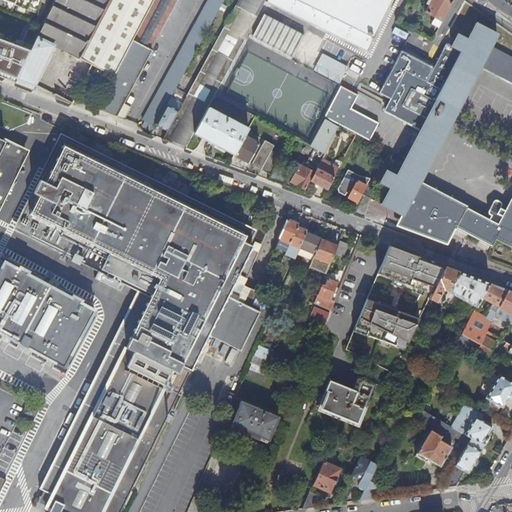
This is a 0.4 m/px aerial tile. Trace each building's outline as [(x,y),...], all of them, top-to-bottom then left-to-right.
[(55,0),(0,0),(0,17),(4,20),(6,16),(40,33),(55,0)] [(55,0),(40,33),(15,82),(22,84),(33,89),(54,45),(68,52),(80,58),(85,48),(110,0),(55,0)] [(92,64),(124,0),(110,0),(85,48),(89,50),(84,60),(92,64)] [(148,11),(126,0),(124,0),(92,64),(114,75),(148,11)] [(124,103),(177,0),(153,0),(148,11),(114,75),(97,108),(125,120),(131,106),(124,103)] [(153,0),(126,0),(148,11),(153,0)] [(142,125),(152,131),(155,126),(156,123),(171,96),(208,28),(223,0),(207,0),(143,119),(145,120),(142,125)] [(238,0),(183,103),(168,130),(163,139),(176,144),(185,148),(194,132),(215,94),(265,1),(265,0),(238,0)] [(267,0),(266,1),(268,2),(268,1),(366,50),(366,51),(367,51),(369,47),(385,14),(391,0),(267,0)] [(452,3),(446,0),(430,0),(425,12),(435,17),(431,23),(439,27),(452,3)] [(300,33),(264,14),(253,35),(293,57),(304,35),(300,33)] [(489,219),(419,182),(424,172),(480,66),(511,82),(511,57),(490,46),(496,35),(497,35),(497,34),(475,22),(475,24),(476,24),(468,39),(459,35),(458,34),(452,45),(447,42),(434,67),(402,51),(396,61),(383,85),(395,92),(385,111),(392,115),(402,120),(421,130),(396,176),(386,171),(380,182),(390,188),(382,203),(381,203),(381,204),(392,210),(401,214),(402,215),(403,214),(402,213),(408,202),(413,205),(422,210),(418,218),(434,227),(439,218),(454,226),(456,228),(491,246),(490,246),(491,247),(496,239),(511,247),(511,246),(511,244),(511,195),(504,211),(500,208),(502,205),(502,204),(502,203),(501,202),(495,200),(494,200),(487,212),(488,214),(491,216),(489,219)] [(425,55),(432,42),(411,31),(404,45),(425,55)] [(80,58),(84,60),(89,50),(85,48),(80,58)] [(80,58),(68,52),(54,80),(53,93),(51,96),(72,104),(92,64),(84,60),(80,58)] [(315,68),(340,81),(347,67),(323,54),(315,68)] [(215,94),(194,132),(202,137),(203,136),(227,148),(226,149),(234,154),(245,135),(255,116),(215,94)] [(183,103),(171,96),(156,123),(168,130),(183,103)] [(322,159),(337,130),(323,123),(310,144),(314,146),(313,148),(314,156),(313,156),(312,157),(311,157),(310,158),(309,159),(308,160),(307,161),(306,162),(303,161),(302,162),(302,163),(301,163),(301,164),(299,163),(290,181),(305,189),(315,171),(317,167),(322,159)] [(0,218),(42,141),(0,125),(0,218)] [(259,144),(245,135),(234,154),(234,155),(249,163),(259,144)] [(94,378),(96,390),(89,389),(89,392),(84,401),(84,413),(84,414),(77,416),(72,427),(73,439),(66,439),(35,502),(47,508),(58,486),(80,496),(72,511),(101,511),(172,371),(178,374),(182,366),(191,370),(209,336),(215,324),(228,297),(245,262),(230,256),(243,227),(63,138),(53,157),(57,159),(50,173),(48,172),(43,182),(40,181),(28,203),(30,204),(18,229),(47,243),(140,289),(119,329),(120,339),(112,339),(114,351),(106,352),(107,364),(99,365),(100,367),(94,378)] [(274,145),(265,140),(252,163),(261,168),(271,151),(274,145)] [(271,151),(261,168),(271,173),(276,165),(276,164),(280,156),(271,151)] [(310,180),(328,189),(339,168),(322,159),(317,167),(315,171),(310,180)] [(284,185),(290,172),(276,164),(276,165),(271,173),(268,179),(274,181),(284,185)] [(348,197),(358,202),(368,183),(372,176),(360,177),(349,171),(339,190),(340,193),(345,196),(347,192),(350,194),(348,197)] [(401,214),(395,225),(446,242),(454,226),(439,218),(434,227),(418,218),(422,210),(413,205),(408,202),(402,213),(403,214),(402,215),(401,214)] [(299,248),(307,231),(303,229),(308,216),(303,214),(298,225),(290,244),(299,248)] [(298,225),(288,220),(287,220),(279,239),(290,244),(298,225)] [(253,232),(243,227),(230,256),(245,262),(253,247),(247,244),(253,232)] [(315,254),(321,240),(313,236),(314,234),(307,231),(299,248),(315,254)] [(315,254),(313,257),(330,264),(334,254),(337,246),(321,240),(315,254)] [(348,244),(340,241),(337,246),(334,254),(343,258),(348,244)] [(410,254),(389,246),(378,273),(431,296),(445,267),(422,258),(410,254)] [(0,270),(0,332),(64,367),(94,311),(80,303),(81,301),(73,296),(72,299),(57,290),(61,283),(46,275),(42,283),(27,274),(28,272),(20,267),(18,270),(4,262),(0,270)] [(448,292),(459,272),(448,268),(445,267),(431,296),(429,299),(436,303),(440,296),(444,299),(448,292)] [(476,308),(481,298),(489,283),(470,277),(459,272),(448,292),(475,307),(476,308)] [(322,285),(314,303),(330,311),(334,301),(330,299),(337,283),(327,279),(324,286),(322,285)] [(484,336),(487,331),(495,316),(499,309),(508,291),(494,286),(489,283),(481,298),(487,302),(486,304),(489,306),(490,303),(492,304),(488,312),(489,312),(485,319),(473,312),(461,335),(479,345),(484,336)] [(511,292),(508,291),(499,309),(495,316),(510,324),(511,320),(511,292)] [(215,324),(247,340),(260,312),(228,297),(215,324)] [(416,325),(367,300),(355,326),(404,351),(416,325)] [(323,327),(329,313),(315,307),(309,321),(323,327)] [(209,336),(241,352),(247,340),(215,324),(209,336)] [(511,346),(511,334),(506,331),(505,334),(501,340),(509,345),(511,346)] [(475,353),(476,352),(479,345),(461,335),(457,342),(475,353)] [(476,352),(485,358),(494,341),(484,336),(479,345),(476,352)] [(258,345),(253,356),(266,361),(270,351),(258,345)] [(267,370),(274,352),(270,351),(266,361),(253,356),(250,363),(267,370)] [(499,375),(482,403),(497,412),(500,407),(502,408),(506,401),(507,401),(511,393),(511,392),(511,390),(511,373),(505,369),(501,376),(499,375)] [(250,371),(247,376),(264,383),(266,378),(250,371)] [(359,380),(358,379),(353,390),(350,389),(329,380),(325,390),(328,391),(321,408),(343,418),(359,380)] [(372,385),(359,380),(343,418),(357,423),(372,385)] [(443,401),(447,394),(434,385),(421,410),(426,413),(435,396),(443,401)] [(279,417),(241,401),(231,425),(240,429),(239,432),(259,440),(260,437),(269,441),(279,417)] [(22,416),(35,419),(38,406),(26,403),(22,416)] [(480,419),(483,414),(466,404),(452,428),(470,439),(471,438),(483,445),(484,446),(489,437),(487,436),(492,426),(480,419)] [(426,413),(421,410),(415,421),(430,430),(415,456),(427,462),(428,460),(440,467),(451,447),(448,445),(453,437),(460,440),(457,446),(464,450),(470,439),(452,428),(426,413)] [(470,439),(464,450),(442,488),(457,486),(465,471),(468,473),(483,445),(471,438),(470,439)] [(377,465),(380,461),(363,453),(361,457),(377,465)] [(208,456),(203,483),(230,488),(235,461),(208,456)] [(358,486),(365,490),(368,484),(370,480),(377,465),(361,457),(352,476),(362,480),(358,486)] [(340,469),(323,462),(314,484),(330,492),(340,469)] [(9,478),(0,472),(0,494),(7,480),(8,480),(9,478)] [(373,499),(373,498),(372,493),(375,487),(368,484),(365,490),(359,500),(366,500),(373,499)] [(58,486),(47,508),(50,509),(48,511),(72,511),(80,496),(58,486)] [(318,495),(310,492),(303,509),(314,507),(318,495)] [(499,505),(507,511),(511,511),(511,504),(511,503),(499,505)]
